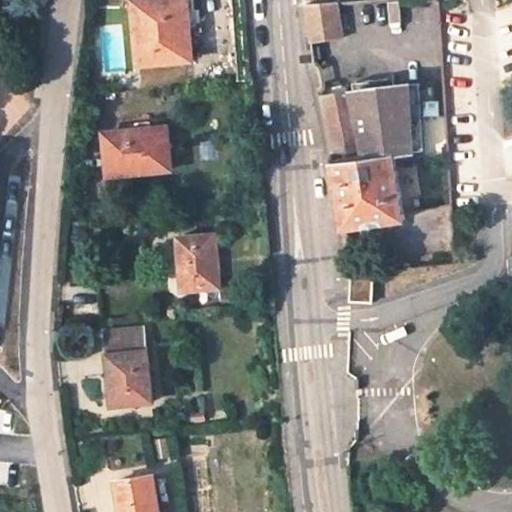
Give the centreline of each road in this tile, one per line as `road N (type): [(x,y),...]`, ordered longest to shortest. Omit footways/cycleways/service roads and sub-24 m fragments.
road 1 (residential): [(64,0),(27,326),(52,511)]
road 2 (tertiary): [(269,0),(285,280),(322,511)]
